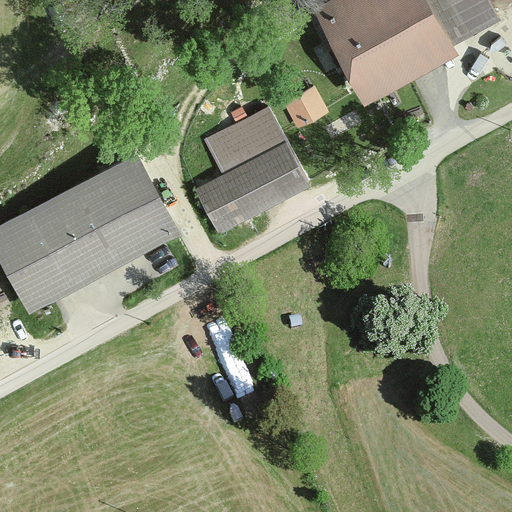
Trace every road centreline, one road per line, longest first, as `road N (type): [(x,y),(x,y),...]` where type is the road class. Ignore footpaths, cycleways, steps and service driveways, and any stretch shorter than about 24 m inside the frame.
road 1 (unclassified): [(412,167),(0,392)]
road 2 (unclassified): [(511,441),(458,389),(440,356),(412,167)]
road 3 (track): [(218,271),(175,174),(177,120),(216,69),(260,44)]
